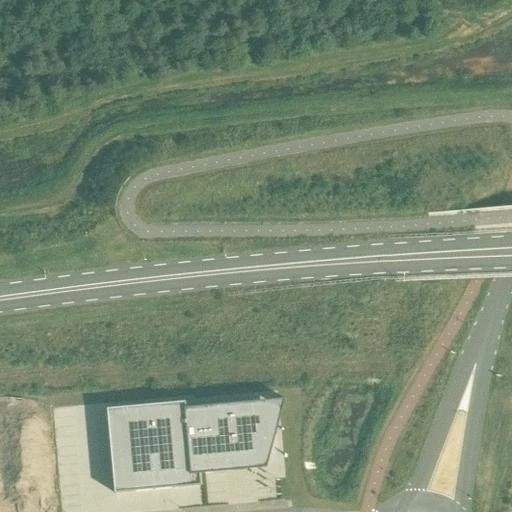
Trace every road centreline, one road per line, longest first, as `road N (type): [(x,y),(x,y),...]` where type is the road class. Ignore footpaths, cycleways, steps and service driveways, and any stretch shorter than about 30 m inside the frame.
road 1 (tertiary): [(511,239),(313,256),(195,276)]
road 2 (tertiary): [(195,276),(511,262)]
road 3 (tertiary): [(195,276),(0,300)]
road 4 (tertiary): [(482,342),(413,501)]
road 5 (tertiary): [(460,511),(482,342)]
